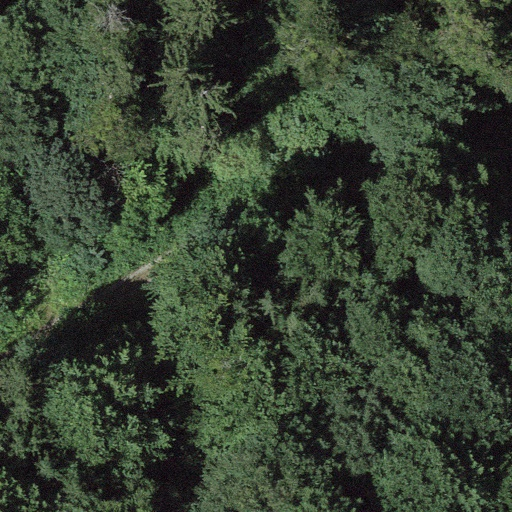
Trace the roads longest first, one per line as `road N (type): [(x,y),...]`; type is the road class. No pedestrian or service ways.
road 1 (track): [(511,154),(278,208),(0,391)]
road 2 (track): [(50,0),(65,125),(33,369)]
road 3 (track): [(451,0),(473,46),(497,158)]
